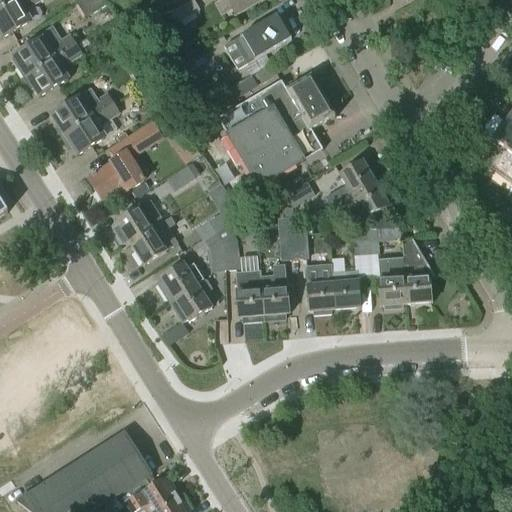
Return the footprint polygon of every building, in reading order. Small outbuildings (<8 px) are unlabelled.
[(21,0),(0,13),(0,37),(2,40),(29,24),(23,12),(43,0),(21,0)] [(0,0),(0,13),(21,0),(0,0)] [(109,5),(105,0),(87,0),(77,6),(85,20),(109,5)] [(175,0),(140,0),(139,1),(149,19),(177,3),(175,0)] [(224,0),(225,1),(215,6),(221,17),(232,11),(236,18),(266,1),(265,0),(224,0)] [(191,2),(170,14),(175,24),(197,12),(191,2)] [(276,18),(223,48),(237,72),(290,41),(276,18)] [(24,81),(75,48),(69,39),(61,44),(52,31),(38,39),(40,42),(14,59),(20,68),(17,70),(24,81)] [(124,38),(110,47),(117,59),(131,50),(124,38)] [(75,48),(24,81),(31,91),(33,89),(39,99),(66,82),(59,71),(81,57),(75,48)] [(193,54),(155,78),(177,114),(194,103),(181,82),(203,69),(193,54)] [(280,83),(217,120),(227,137),(220,142),(235,168),(242,164),(257,189),(321,152),(310,132),(329,121),(330,123),(334,120),(333,118),(334,117),(310,76),(285,91),(280,83)] [(79,101),(52,117),(58,127),(55,129),(61,139),(112,107),(107,98),(85,112),(79,101)] [(112,107),(61,139),(68,149),(70,147),(76,157),(116,132),(110,121),(118,115),(112,107)] [(511,125),(506,121),(492,142),(505,152),(494,167),(511,180),(511,125)] [(92,177),(87,180),(101,201),(124,187),(127,192),(143,182),(128,159),(159,139),(150,124),(109,150),(115,160),(109,164),(110,165),(95,175),(94,173),(90,175),(92,177)] [(191,146),(178,155),(186,167),(199,159),(191,146)] [(345,188),(325,200),(331,211),(374,186),(361,164),(338,177),(345,188)] [(187,168),(166,182),(174,194),(195,180),(187,168)] [(307,185),(286,197),(292,209),(313,196),(307,185)] [(374,186),(331,211),(332,212),(345,204),(349,213),(357,208),(370,231),(375,231),(394,230),(383,211),(388,208),(374,186)] [(137,210),(115,224),(128,245),(151,231),(163,223),(153,208),(141,216),(137,210)] [(225,212),(196,230),(204,242),(225,228),(232,223),(225,212)] [(290,220),(278,221),(281,262),(294,262),(292,237),(290,220)] [(225,228),(204,242),(210,251),(222,243),(232,238),(225,228)] [(394,230),(375,231),(376,243),(401,241),(400,229),(394,230)] [(151,231),(128,245),(143,268),(165,253),(151,231)] [(375,231),(370,231),(363,232),(365,256),(377,255),(376,243),(375,231)] [(363,232),(351,233),(353,257),(365,256),(363,232)] [(304,236),(292,237),(294,262),(306,261),(304,236)] [(232,238),(222,243),(225,273),(238,272),(235,243),(232,238)] [(401,241),(376,243),(377,255),(400,254),(401,267),(404,307),(431,305),(429,279),(432,279),(432,280),(433,279),(412,241),(401,242),(401,241)] [(222,243),(210,251),(213,274),(225,273),(222,243)] [(163,283),(158,287),(170,306),(197,289),(205,284),(193,265),(186,270),(183,266),(161,280),(163,283)] [(379,282),(377,282),(379,309),(383,308),(383,312),(401,311),(401,307),(404,307),(401,267),(378,268),(379,282)] [(237,293),(235,293),(237,319),(241,319),(242,325),(263,323),(260,279),(259,273),(236,275),(237,281),(236,281),(237,293)] [(330,273),(305,276),(309,314),(333,312),(331,285),(330,275),(330,273)] [(348,274),(330,275),(331,285),(333,312),(359,310),(357,283),(348,284),(348,274)] [(274,278),(260,279),(263,323),(284,322),(284,316),(288,316),(286,289),(285,275),(274,276),(274,278)] [(197,289),(170,306),(175,313),(182,325),(187,322),(189,324),(211,310),(197,289)] [(219,307),(233,305),(232,293),(217,295),(219,307)] [(48,320),(0,351),(0,389),(66,347),(48,320)] [(0,433),(18,419),(5,403),(0,406),(0,433)] [(122,436),(16,504),(26,511),(95,511),(149,478),(122,436)] [(166,481),(126,506),(129,511),(157,511),(178,500),(166,481)] [(185,511),(178,500),(157,511),(185,511)]
